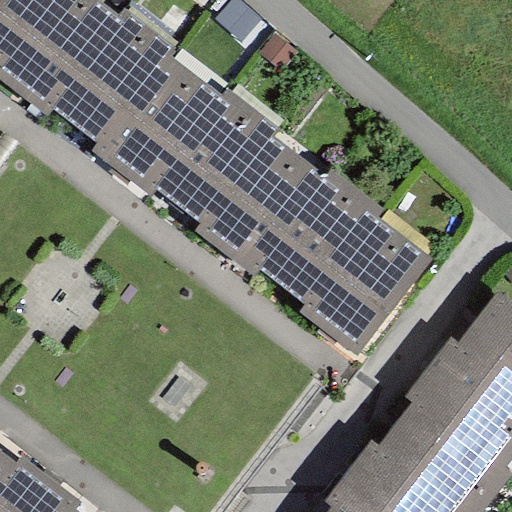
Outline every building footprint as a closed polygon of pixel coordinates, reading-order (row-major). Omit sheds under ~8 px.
[(39,0),(0,52),(0,84),(43,116),(48,108),(44,104),(117,16),(95,0),(39,0)] [(0,0),(0,52),(39,0),(0,0)] [(123,10),(117,16),(44,104),(48,108),(93,146),(167,55),(172,51),(123,10)] [(220,98),(167,55),(93,146),(89,151),(149,199),(154,192),(147,187),(220,98)] [(226,90),(220,98),(147,187),(154,192),(197,227),(268,135),(274,130),(226,90)] [(320,175),(268,135),(197,227),(192,232),(251,277),(256,271),(326,179),(323,177),(320,175)] [(328,170),(323,177),(326,179),(256,271),(300,304),(368,215),(375,220),(382,211),(328,170)] [(375,220),(368,215),(300,304),(296,312),(353,358),(429,261),(375,220)] [(511,307),(495,295),(454,348),(511,392),(511,307)] [(504,468),(511,457),(511,392),(454,348),(447,339),(403,397),(411,404),(415,398),(504,468)] [(481,511),(511,475),(504,468),(415,398),(411,404),(376,447),(373,450),(456,511),(481,511)] [(368,441),(323,502),(330,508),(329,508),(335,511),(456,511),(373,450),(376,447),(368,441)] [(12,464),(0,453),(0,488),(17,467),(12,464)] [(18,455),(12,464),(17,467),(0,488),(0,511),(64,511),(68,507),(73,511),(79,502),(18,455)]
